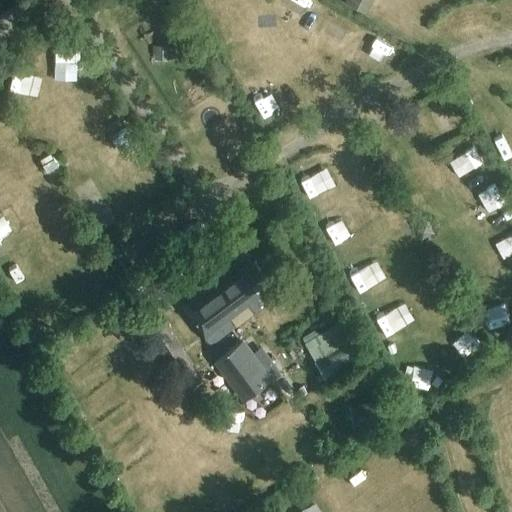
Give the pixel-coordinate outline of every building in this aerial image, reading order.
[(285,12),(307,20),(311,9),(289,0),(285,12)] [(371,0),(347,0),(367,9),(371,0)] [(332,24),(327,36),(348,45),(353,33),(332,24)] [(378,69),(390,63),(381,49),(370,55),(378,69)] [(102,99),(83,107),(91,124),(109,116),(102,99)] [(440,143),(459,134),(450,115),(431,124),(440,143)] [(462,164),(478,179),(486,170),(470,156),(462,164)] [(422,238),(435,232),(428,219),(416,226),(422,238)] [(275,284),(257,259),(225,282),(221,277),(185,303),(212,342),(261,306),(255,298),(275,284)] [(121,284),(115,288),(119,293),(124,289),(121,284)] [(91,311),(109,304),(105,295),(88,302),(91,311)] [(186,390),(203,379),(164,318),(147,328),(186,390)] [(38,329),(32,332),(35,337),(41,334),(38,329)] [(244,342),(218,362),(247,400),(272,381),(244,342)] [(382,402),(356,406),(359,427),(385,423),(382,402)] [(262,503),(277,493),(258,464),(243,474),(262,503)]
